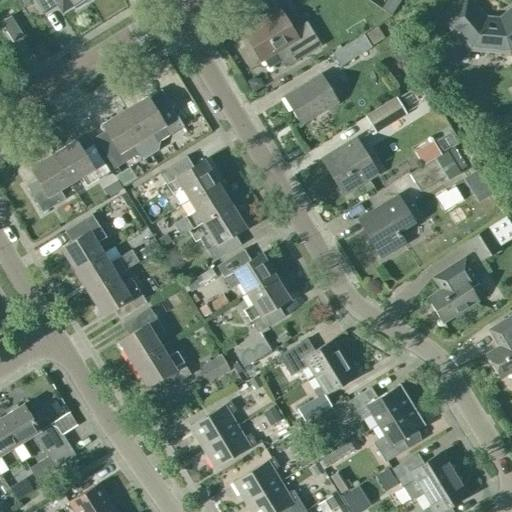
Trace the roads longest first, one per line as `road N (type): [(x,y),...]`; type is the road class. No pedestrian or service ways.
road 1 (residential): [(505,504),(508,470),(440,360),(351,300),(170,20)]
road 2 (residential): [(161,511),(55,339)]
road 3 (unclassified): [(0,127),(170,20)]
